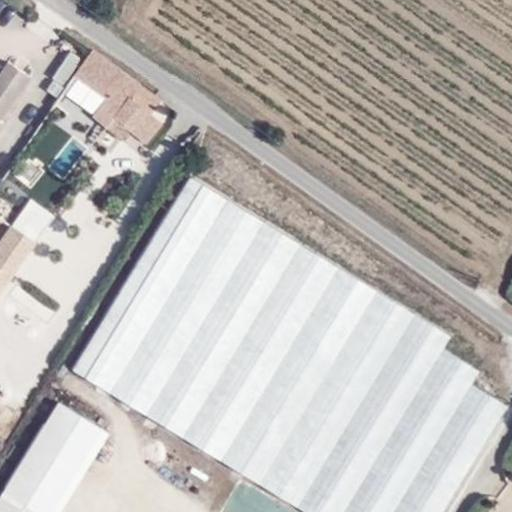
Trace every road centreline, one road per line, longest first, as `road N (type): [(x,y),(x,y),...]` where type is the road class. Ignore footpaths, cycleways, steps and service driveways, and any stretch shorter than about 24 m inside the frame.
road 1 (unclassified): [(51,0),(511,326)]
road 2 (track): [(145,0),(138,17),(282,125)]
